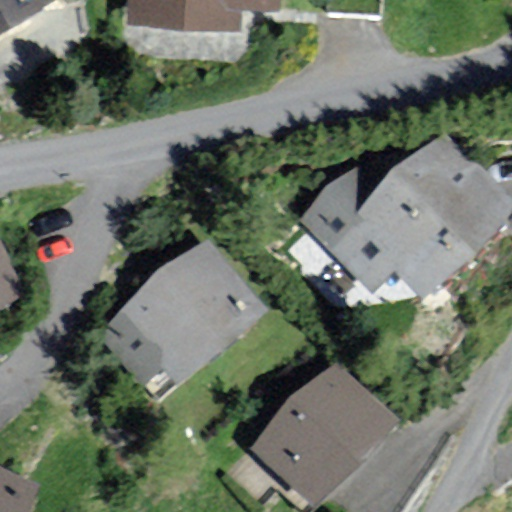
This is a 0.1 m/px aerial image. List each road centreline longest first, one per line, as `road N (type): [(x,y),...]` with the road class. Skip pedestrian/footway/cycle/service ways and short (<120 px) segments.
road 1 (unclassified): [(511,61),(119,149)]
road 2 (residential): [(119,149),(112,196),(58,328),(37,357),(0,382)]
road 3 (residential): [(511,366),(439,511)]
road 4 (unclassified): [(119,149),(0,171)]
